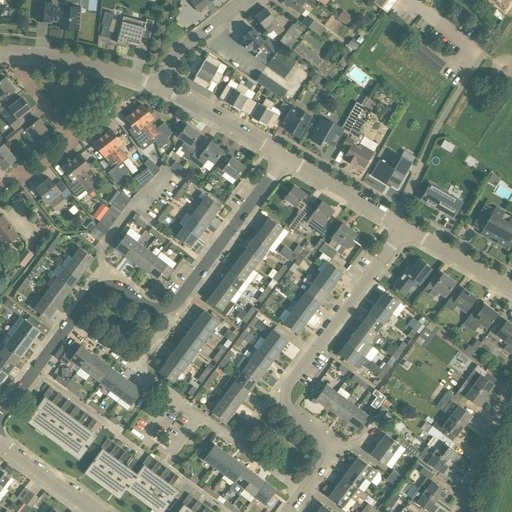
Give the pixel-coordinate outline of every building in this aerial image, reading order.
[(194,0),(191,3),(199,12),(211,1),(211,2),(213,0),(194,0)] [(310,0),(305,0),(305,1),(303,0),(285,0),(284,2),(302,15),(306,10),(301,7),(305,2),(315,10),(318,5),(310,0)] [(370,0),(385,12),(387,13),(397,0),(370,0)] [(52,7),(53,4),(38,3),(37,21),(51,22),(51,21),(60,22),(60,29),(79,30),(81,8),(62,7),(62,8),(52,7)] [(278,35),(283,31),(266,9),(256,17),(269,34),(274,30),(278,35)] [(347,25),(352,18),(344,12),(338,18),(347,25)] [(303,23),(315,32),(320,37),(326,29),(320,25),(308,16),(303,23)] [(150,39),(155,21),(148,19),(145,28),(113,19),(109,32),(120,34),(117,43),(127,46),(128,41),(139,44),(139,43),(141,43),(143,37),(150,39)] [(303,31),(293,24),(287,31),(297,39),(303,31)] [(295,64),(278,51),(277,52),(267,39),(264,42),(253,29),(244,37),(246,40),(243,43),(249,51),(253,48),(255,50),(258,55),(256,58),(257,58),(258,57),(268,65),(267,66),(284,78),(295,64)] [(358,34),(361,36),(364,39),(368,34),(362,29),(358,34)] [(302,38),(323,57),(329,51),(308,31),(302,38)] [(296,41),(286,33),(280,42),(286,46),(290,50),(296,42),(296,41)] [(353,39),(347,46),(352,50),(355,52),(360,44),(356,41),(353,39)] [(421,42),(413,51),(439,72),(447,63),(421,42)] [(205,60),(201,68),(214,76),(221,80),(224,76),(217,72),(219,69),(218,68),(222,63),(209,55),(206,61),(205,60)] [(343,67),(350,59),(345,55),(338,63),(343,67)] [(219,85),(221,80),(214,76),(201,68),(196,76),(193,82),(206,89),(209,84),(210,84),(212,81),(219,85)] [(229,78),(233,73),(228,70),(224,75),(229,78)] [(287,91),(262,74),(257,81),(282,99),(287,91)] [(316,74),(311,81),(317,86),(322,78),(316,74)] [(6,78),(0,82),(0,109),(3,107),(0,102),(0,101),(15,90),(6,78)] [(254,84),(248,80),(245,85),(251,89),(254,84)] [(225,102),(233,107),(245,86),(240,84),(237,90),(233,88),(233,89),(227,85),(220,98),(225,102)] [(387,93),(385,85),(378,86),(379,94),(387,93)] [(249,89),(245,86),(233,107),(241,111),(246,114),(254,101),(248,98),(249,97),(245,95),(249,89)] [(271,99),(273,94),(267,90),(265,95),(271,99)] [(361,105),(365,107),(369,99),(365,97),(361,105)] [(22,98),(9,108),(14,114),(7,120),(15,130),(15,131),(24,124),(26,122),(22,117),(31,110),(22,98)] [(259,104),(254,101),(246,114),(251,117),(259,122),(271,101),(267,99),(263,105),(259,103),(259,104)] [(369,99),(365,107),(371,111),(376,103),(369,99)] [(275,104),(271,101),(259,122),(267,126),(272,129),(280,116),(274,113),(275,112),(271,110),(275,104)] [(283,103),(281,107),(289,111),(291,107),(283,103)] [(361,105),(357,103),(350,115),(358,119),(365,107),(361,105)] [(155,138),(159,148),(170,143),(168,138),(173,133),(164,123),(157,129),(153,125),(152,126),(149,122),(154,119),(143,105),(135,112),(139,118),(145,126),(153,135),(155,138)] [(292,106),(289,113),(283,122),(289,126),(286,131),(299,138),(312,117),(298,109),(292,106)] [(138,138),(140,137),(143,134),(147,139),(153,135),(145,126),(139,118),(135,112),(126,119),(130,125),(129,126),(138,138)] [(334,147),(345,130),(331,122),(330,124),(321,119),(314,131),(316,132),(311,141),(320,146),(323,141),(334,147)] [(39,120),(28,129),(26,130),(35,142),(49,132),(39,120)] [(15,131),(15,130),(5,138),(10,144),(13,141),(22,134),(26,130),(28,129),(24,124),(15,131)] [(189,161),(201,145),(198,148),(193,144),(200,134),(188,125),(179,137),(185,142),(181,147),(183,149),(181,151),(185,154),(183,157),(189,161)] [(352,129),(349,135),(341,148),(348,151),(343,159),(356,167),(357,164),(365,169),(374,152),(360,144),(365,137),(352,129)] [(112,130),(103,137),(123,162),(128,158),(122,150),(121,151),(118,147),(122,144),(112,130)] [(131,173),(123,162),(103,137),(94,144),(112,167),(116,164),(117,166),(116,167),(124,179),(131,173)] [(201,145),(189,161),(194,165),(196,164),(202,168),(203,166),(207,161),(213,166),(223,151),(211,142),(204,152),(199,148),(201,145)] [(4,145),(0,148),(0,166),(3,170),(16,160),(4,145)] [(401,157),(412,163),(416,158),(405,151),(401,157)] [(72,162),(86,181),(95,191),(100,187),(96,183),(92,176),(95,174),(80,155),(72,162)] [(160,171),(151,157),(145,163),(155,176),(160,171)] [(413,163),(412,163),(401,157),(394,168),(381,160),(372,176),(386,184),(387,183),(398,189),(413,163)] [(232,158),(226,167),(221,163),(213,174),(220,180),(226,172),(236,180),(245,167),(232,158)] [(183,167),(175,161),(171,168),(179,174),(183,167)] [(95,191),(86,181),(72,162),(63,169),(67,174),(63,177),(69,185),(68,186),(77,198),(86,191),(89,195),(95,191)] [(143,162),(130,171),(131,173),(136,180),(149,170),(143,162)] [(492,184),(498,182),(500,178),(492,174),(488,182),(492,184)] [(37,189),(43,197),(48,203),(57,196),(59,199),(63,195),(65,199),(71,194),(62,182),(56,187),(50,179),(37,189)] [(179,192),(183,195),(189,187),(185,184),(179,192)] [(463,202),(433,185),(428,193),(427,193),(422,201),(454,219),(463,202)] [(285,199),(301,211),(306,215),(311,209),(301,201),(306,195),(295,186),(285,199)] [(109,195),(115,199),(120,193),(114,189),(109,195)] [(178,202),(183,195),(179,192),(174,199),(178,202)] [(117,199),(126,207),(131,200),(122,193),(117,199)] [(199,206),(214,217),(221,207),(207,196),(199,206)] [(122,213),(126,207),(117,199),(112,206),(122,213)] [(330,226),(326,223),(334,212),(322,203),(312,217),(319,222),(313,230),(323,237),(330,226)] [(102,205),(99,209),(101,210),(106,214),(107,212),(109,210),(105,206),(102,205)] [(164,212),(168,215),(173,208),(169,205),(164,212)] [(109,210),(107,212),(117,219),(122,213),(112,206),(109,210)] [(214,217),(199,206),(191,217),(206,227),(214,217)] [(504,213),(496,208),(489,219),(491,220),(489,224),(487,223),(481,234),(490,239),(491,236),(493,237),(494,236),(498,238),(497,239),(499,241),(498,242),(507,246),(511,237),(511,219),(509,223),(501,219),(504,213)] [(106,214),(102,218),(112,226),(117,219),(107,212),(106,214)] [(163,223),(168,215),(164,212),(158,220),(163,223)] [(3,249),(8,246),(18,237),(2,217),(0,218),(0,235),(5,242),(0,246),(3,249)] [(206,227),(191,217),(184,227),(198,238),(206,227)] [(102,218),(102,219),(99,223),(108,231),(112,226),(102,218)] [(146,224),(139,218),(136,222),(143,228),(146,224)] [(269,218),(262,228),(276,239),(283,229),(269,218)] [(87,228),(92,232),(95,228),(96,226),(91,222),(87,228)] [(294,232),(298,226),(293,222),(288,228),(294,232)] [(95,228),(105,235),(108,231),(99,223),(96,226),(95,228)] [(337,251),(335,250),(340,244),(347,248),(356,235),(343,224),(333,238),(328,245),(321,240),(315,248),(331,259),(337,251)] [(191,248),(198,238),(184,227),(176,238),(191,248)] [(92,232),(91,234),(100,241),(105,235),(95,228),(92,232)] [(156,238),(159,234),(152,228),(149,232),(156,238)] [(268,249),(276,239),(262,228),(254,239),(268,249)] [(116,248),(126,256),(137,242),(127,234),(116,248)] [(167,239),(159,234),(156,238),(164,243),(167,239)] [(53,243),(57,246),(62,239),(58,236),(53,243)] [(261,260),(268,249),(254,239),(247,249),(261,260)] [(137,242),(126,256),(137,264),(147,250),(137,242)] [(51,253),(57,246),(53,243),(47,250),(51,253)] [(180,249),(173,244),(170,248),(177,253),(180,249)] [(293,252),(297,255),(303,248),(299,245),(293,252)] [(73,258),(87,269),(95,259),(80,248),(73,258)] [(253,270),(261,260),(247,249),(239,259),(253,270)] [(26,250),(17,261),(24,267),(34,256),(26,250)] [(147,250),(137,264),(147,272),(158,257),(147,250)] [(290,250),(285,257),(288,259),(293,252),(290,250)] [(305,250),(300,257),(304,260),(309,253),(305,250)] [(292,263),(297,255),(293,252),(288,259),(288,260),(292,263)] [(37,263),(41,266),(47,259),(43,256),(37,263)] [(158,257),(147,272),(157,280),(161,275),(167,280),(175,270),(158,257)] [(304,260),(300,257),(294,264),(298,267),(304,260)] [(87,269),(73,258),(65,268),(79,279),(87,269)] [(246,280),(253,270),(239,259),(231,269),(246,280)] [(300,267),(306,271),(310,265),(304,260),(300,267)] [(395,286),(405,294),(410,288),(409,287),(414,281),(419,285),(431,270),(419,260),(412,270),(409,268),(395,286)] [(321,273),(336,283),(343,273),(329,262),(321,273)] [(36,274),(41,266),(37,263),(32,271),(36,274)] [(278,273),(282,276),(288,268),(284,265),(278,273)] [(79,279),(65,268),(57,279),(71,289),(79,279)] [(238,290),(246,280),(231,269),(224,279),(238,290)] [(290,270),(285,277),(289,280),(294,273),(290,270)] [(277,283),(282,276),(278,273),(273,280),(277,283)] [(336,283),(321,273),(314,283),(328,294),(336,283)] [(456,283),(444,274),(439,281),(434,277),(422,292),(432,300),(438,292),(445,297),(456,283)] [(22,284),(26,287),(31,280),(27,277),(22,284)] [(289,280),(285,277),(279,284),(283,287),(289,280)] [(71,289),(57,279),(49,289),(64,300),(71,289)] [(242,293),(238,290),(224,279),(216,289),(231,300),(235,303),(242,293)] [(328,294),(314,283),(306,293),(321,304),(328,294)] [(20,294),(26,287),(22,284),(16,291),(20,294)] [(267,296),(273,289),(269,286),(263,293),(267,296)] [(64,300),(49,289),(42,299),(56,310),(64,300)] [(235,303),(231,300),(216,289),(209,300),(214,303),(211,307),(225,317),(235,303)] [(275,290),(270,297),(274,300),(279,293),(275,290)] [(466,312),(476,298),(464,290),(459,297),(454,293),(445,305),(453,311),(457,305),(466,312)] [(262,303),(267,296),(263,293),(258,300),(262,303)] [(321,304),(306,293),(299,303),(313,314),(321,304)] [(378,303),(392,314),(397,317),(405,307),(400,303),(385,293),(378,303)] [(274,300),(270,297),(264,305),(268,308),(274,300)] [(48,320),(56,310),(42,299),(34,309),(48,320)] [(11,310),(14,304),(8,300),(4,305),(11,310)] [(313,314),(299,303),(291,313),(305,324),(313,314)] [(385,324),(392,314),(378,303),(370,313),(385,324)] [(492,322),(493,321),(493,320),(497,314),(485,305),(480,312),(475,309),(464,324),(474,332),(480,323),(487,328),(492,322)] [(248,313),(252,316),(258,309),(254,306),(248,313)] [(205,312),(197,322),(211,333),(219,323),(205,312)] [(247,323),(252,316),(248,313),(243,320),(247,323)] [(298,334),(305,324),(291,313),(283,324),(298,334)] [(377,334),(385,324),(370,313),(362,324),(377,334)] [(14,325),(19,329),(34,340),(41,331),(25,320),(20,317),(14,325)] [(255,317),(249,325),(253,328),(259,320),(255,317)] [(407,325),(413,329),(418,322),(418,321),(413,318),(408,324),(407,325)] [(268,327),(260,321),(255,327),(263,333),(268,327)] [(437,326),(430,321),(425,328),(432,333),(437,326)] [(496,324),(488,334),(505,347),(504,349),(511,354),(511,352),(511,325),(507,321),(502,328),(496,324)] [(204,343),(211,333),(197,322),(189,332),(204,343)] [(413,329),(417,332),(420,335),(425,327),(422,325),(418,322),(413,329)] [(381,337),(377,334),(362,324),(355,334),(369,345),(373,347),(381,337)] [(34,340),(19,329),(12,337),(28,349),(34,340)] [(417,332),(413,329),(407,337),(411,340),(417,332)] [(245,331),(239,338),(243,341),(249,333),(245,331)] [(265,341),(280,352),(287,342),(273,331),(265,341)] [(196,353),(204,343),(189,332),(182,342),(196,353)] [(232,343),(237,336),(237,335),(233,333),(228,340),(232,343)] [(373,347),(369,345),(355,334),(347,344),(362,355),(365,358),(373,347)] [(427,340),(420,335),(415,342),(422,347),(427,340)] [(28,349),(12,337),(6,346),(21,358),(28,349)] [(243,341),(239,338),(234,345),(238,348),(243,341)] [(471,357),(481,343),(477,340),(472,347),(469,345),(464,352),(471,357)] [(280,352),(265,341),(258,351),(272,362),(280,352)] [(189,363),(196,353),(182,342),(174,352),(189,363)] [(403,342),(398,350),(402,353),(407,345),(403,342)] [(21,358),(6,346),(2,343),(0,345),(0,355),(15,367),(21,358)] [(362,355),(347,344),(340,355),(354,365),(362,355)] [(55,356),(60,361),(68,350),(62,346),(55,356)] [(70,361),(81,368),(91,353),(81,346),(76,353),(69,349),(68,350),(60,361),(66,366),(70,361)] [(218,354),(222,357),(227,350),(223,347),(218,354)] [(272,362),(258,351),(254,348),(246,358),(265,372),(272,362)] [(402,353),(398,350),(392,357),(396,360),(402,353)] [(230,351),(225,358),(229,361),(234,354),(230,351)] [(181,373),(189,363),(174,352),(167,362),(181,373)] [(91,353),(81,368),(91,375),(101,361),(91,353)] [(217,364),(222,357),(218,354),(212,361),(217,364)] [(15,367),(0,355),(0,369),(8,375),(15,367)] [(229,361),(225,358),(219,365),(223,368),(229,361)] [(265,372),(246,358),(239,368),(239,369),(257,382),(265,372)] [(101,361),(91,375),(101,383),(112,369),(101,361)] [(181,373),(167,362),(159,373),(174,383),(181,373)] [(388,363),(383,370),(387,373),(392,366),(388,363)] [(349,370),(341,365),(338,369),(346,374),(349,370)] [(466,381),(473,386),(487,396),(495,385),(485,378),(488,373),(478,365),(466,381)] [(203,373),(207,376),(213,369),(209,366),(203,373)] [(382,370),(377,366),(373,372),(377,376),(382,370)] [(8,375),(0,369),(0,382),(2,384),(8,375)] [(112,369),(101,383),(111,391),(112,390),(122,376),(112,369)] [(257,382),(239,369),(232,379),(235,381),(250,392),(257,382)] [(387,373),(383,370),(377,378),(381,381),(387,373)] [(215,371),(210,378),(214,381),(219,374),(215,371)] [(202,383),(207,376),(203,373),(198,380),(202,383)] [(352,379),(359,384),(362,380),(355,375),(352,379)] [(68,378),(65,381),(58,376),(55,380),(66,388),(71,381),(68,378)] [(122,376),(112,390),(111,391),(121,398),(132,384),(122,376)] [(214,381),(210,378),(204,385),(208,388),(214,381)] [(250,392),(235,381),(232,379),(230,378),(223,388),(228,392),(242,402),(250,392)] [(362,380),(359,384),(367,390),(369,386),(362,380)] [(75,381),(72,386),(79,391),(82,387),(75,381)] [(79,391),(72,386),(69,384),(66,388),(76,395),(79,391)] [(142,391),(132,384),(121,398),(132,406),(142,391)] [(326,407),(337,393),(327,385),(316,399),(326,407)] [(188,394),(192,397),(198,389),(194,386),(188,394)] [(459,391),(455,396),(465,404),(469,399),(479,406),(487,396),(473,386),(466,396),(459,391)] [(37,408),(28,420),(29,420),(37,426),(54,404),(52,403),(47,399),(54,390),(50,387),(44,396),(45,397),(37,408)] [(443,409),(455,395),(449,390),(437,405),(443,409)] [(79,391),(76,395),(83,401),(86,397),(79,391)] [(204,394),(200,391),(194,398),(199,401),(204,394)] [(242,402),(228,392),(220,402),(235,413),(242,402)] [(59,393),(52,403),(54,404),(37,426),(38,427),(46,433),(62,410),(61,409),(56,405),(63,396),(59,393)] [(337,393),(326,407),(337,415),(348,400),(337,393)] [(386,398),(380,393),(377,397),(371,405),(377,410),(386,398)] [(443,411),(451,417),(464,427),(472,416),(462,409),(465,404),(455,396),(443,411)] [(391,403),(386,399),(383,404),(388,408),(391,403)] [(46,433),(47,433),(55,439),(71,417),(70,416),(65,412),(71,402),(68,400),(61,409),(62,410),(46,433)] [(348,400),(337,415),(347,422),(358,408),(348,400)] [(89,405),(96,410),(99,406),(92,401),(89,405)] [(227,423),(235,413),(220,402),(213,412),(227,423)] [(77,406),(70,416),(71,417),(55,439),(55,440),(63,446),(80,423),(79,422),(73,418),(80,409),(77,406)] [(99,406),(96,410),(103,416),(106,412),(99,406)] [(368,416),(358,408),(347,422),(358,430),(368,416)] [(85,413),(79,422),(80,423),(63,446),(64,446),(72,452),(89,429),(87,428),(82,425),(89,415),(85,413)] [(380,422),(383,417),(377,413),(374,418),(380,422)] [(120,422),(112,416),(109,420),(117,426),(120,422)] [(436,422),(432,427),(443,434),(446,430),(456,437),(464,427),(451,417),(443,427),(436,422)] [(87,428),(89,429),(72,452),(73,452),(81,458),(81,459),(98,436),(97,435),(97,436),(91,431),(97,422),(94,419),(87,428)] [(443,434),(432,427),(429,432),(435,436),(428,447),(435,452),(447,461),(450,458),(453,461),(459,454),(454,450),(458,445),(443,434)] [(398,437),(395,441),(386,434),(378,444),(393,455),(400,445),(408,451),(419,459),(422,454),(398,437)] [(111,455),(110,454),(105,451),(112,441),(108,439),(101,448),(102,449),(86,471),(87,472),(95,478),(111,455)] [(393,455),(378,444),(371,454),(385,465),(393,455)] [(110,454),(111,455),(95,478),(103,484),(120,462),(119,461),(114,457),(120,448),(117,445),(110,454)] [(215,467),(225,453),(216,446),(216,445),(215,445),(204,459),(215,467)] [(434,475),(437,471),(443,475),(448,468),(444,465),(447,461),(435,452),(428,447),(427,447),(422,454),(419,459),(416,462),(423,468),(434,475)] [(128,468),(127,467),(122,464),(129,454),(125,452),(119,461),(120,462),(103,484),(104,485),(112,490),(128,468)] [(225,453),(215,467),(225,474),(235,460),(225,453)] [(137,474),(127,487),(128,488),(136,494),(153,472),(150,471),(145,467),(152,457),(149,455),(146,459),(142,464),(144,466),(137,474)] [(127,467),(128,468),(112,490),(113,491),(121,497),(126,491),(128,488),(127,487),(137,474),(131,470),(138,461),(134,458),(127,467)] [(350,467),(366,478),(371,482),(378,472),(358,458),(357,459),(356,458),(350,467)] [(235,460),(225,474),(223,477),(229,482),(228,483),(232,486),(235,482),(246,468),(235,460)] [(161,464),(157,461),(150,471),(153,472),(136,494),(137,495),(145,501),(162,479),(159,477),(154,473),(161,464)] [(10,475),(14,470),(7,465),(4,470),(10,475)] [(358,488),(366,478),(350,467),(344,476),(345,476),(344,477),(358,488)] [(0,484),(4,487),(11,477),(0,468),(0,484)] [(166,468),(159,477),(162,479),(145,501),(146,501),(154,507),(170,485),(168,483),(163,480),(170,470),(166,468)] [(232,486),(231,488),(241,495),(244,490),(256,475),(246,468),(235,482),(232,486)] [(430,480),(434,475),(423,468),(420,473),(430,480)] [(394,471),(390,475),(401,483),(404,478),(394,471)] [(168,483),(170,485),(154,507),(154,508),(160,511),(163,511),(179,491),(171,486),(178,477),(175,474),(168,483)] [(189,479),(197,485),(200,481),(192,475),(189,479)] [(256,475),(244,490),(255,498),(266,483),(256,475)] [(397,488),(401,483),(390,475),(387,480),(397,488)] [(368,496),(358,488),(344,477),(343,479),(342,478),(335,487),(356,502),(360,497),(364,500),(368,496)] [(432,481),(425,492),(437,501),(439,498),(443,500),(449,493),(432,481)] [(275,490),(266,483),(255,498),(265,505),(276,490),(275,490)] [(210,495),(213,491),(206,485),(203,489),(210,495)] [(356,502),(335,487),(329,495),(330,496),(329,497),(343,508),(342,509),(345,511),(347,511),(349,510),(348,509),(350,506),(352,507),(356,502)] [(18,498),(22,502),(30,491),(25,488),(18,498)] [(434,505),(437,501),(425,492),(419,488),(411,498),(412,499),(409,504),(419,511),(423,507),(429,511),(434,511),(438,507),(434,505)] [(30,491),(22,502),(27,505),(35,495),(30,491)] [(213,491),(210,495),(217,500),(220,496),(213,491)] [(385,502),(389,497),(384,493),(380,499),(385,502)] [(178,511),(192,511),(193,511),(190,510),(185,506),(192,497),(189,494),(181,505),(182,506),(178,511)] [(35,495),(27,505),(32,509),(39,498),(35,495)] [(194,511),(201,503),(197,500),(190,510),(193,511),(192,511),(194,511)] [(230,510),(233,506),(226,500),(223,504),(230,510)] [(169,510),(171,511),(178,511),(182,506),(181,505),(175,501),(169,510)] [(362,511),(369,511),(373,507),(369,503),(362,511)]
